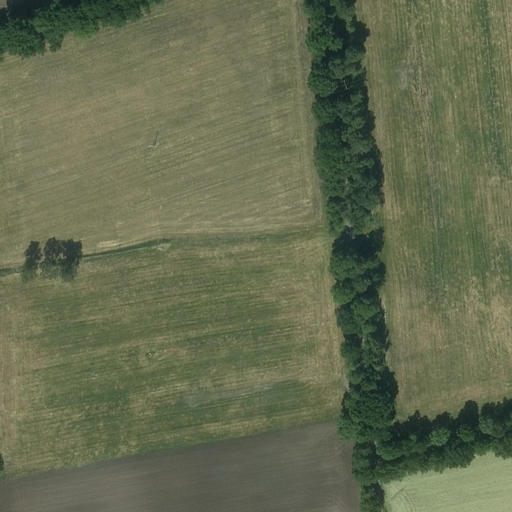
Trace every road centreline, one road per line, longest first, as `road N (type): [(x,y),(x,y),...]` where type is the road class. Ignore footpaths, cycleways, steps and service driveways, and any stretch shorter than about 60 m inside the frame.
road 1 (unclassified): [(378,511),(326,0)]
road 2 (track): [(373,460),(511,428)]
road 3 (unclassified): [(0,42),(128,0)]
